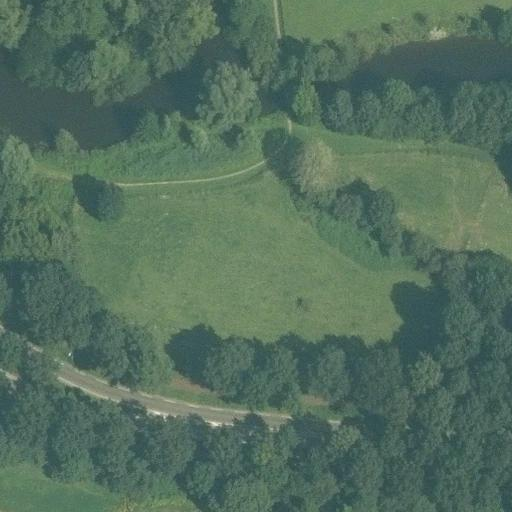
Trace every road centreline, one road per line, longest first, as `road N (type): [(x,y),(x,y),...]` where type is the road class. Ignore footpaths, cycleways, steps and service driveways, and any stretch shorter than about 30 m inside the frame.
road 1 (tertiary): [(511,458),(160,422)]
road 2 (tertiary): [(160,422),(0,342)]
road 3 (tertiary): [(0,376),(57,405),(160,422)]
